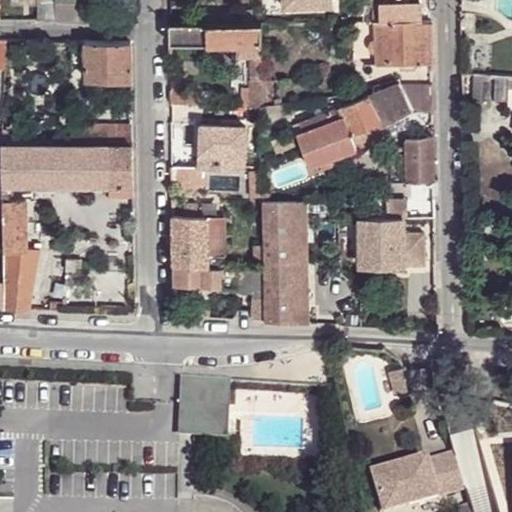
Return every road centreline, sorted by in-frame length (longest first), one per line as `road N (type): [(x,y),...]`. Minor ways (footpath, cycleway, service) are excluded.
road 1 (residential): [(443,0),(450,341)]
road 2 (residential): [(148,29),(153,340)]
road 3 (residential): [(153,340),(340,334),(450,341)]
road 4 (residential): [(0,334),(153,340)]
road 5 (residential): [(0,27),(148,29)]
